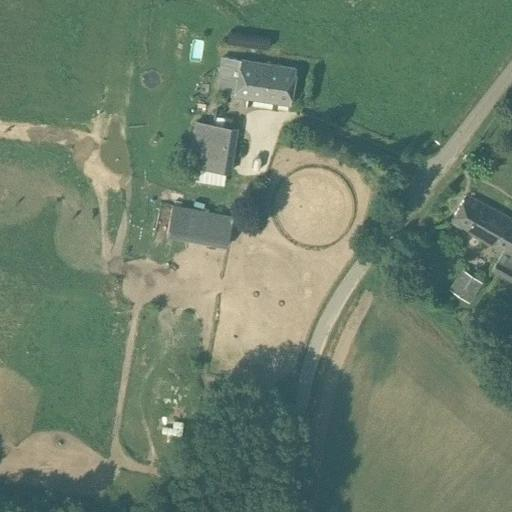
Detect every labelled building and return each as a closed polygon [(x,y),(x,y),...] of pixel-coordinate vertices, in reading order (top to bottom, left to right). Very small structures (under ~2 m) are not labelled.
[(294,68),(222,58),(217,91),(247,95),(248,100),(288,105),(294,68)] [(212,125),(195,121),(190,154),(202,156),(200,165),(231,170),(238,128),(212,125)] [(511,215),(471,193),(454,218),(495,245),(507,225),(511,228),(511,217),(511,215)] [(233,216),(173,204),(167,235),(227,247),(233,216)] [(495,245),(503,250),(492,270),(511,281),(511,228),(507,225),(495,245)] [(478,287),(460,274),(452,285),(470,299),(478,287)] [(500,314),(493,308),(487,314),(495,321),(500,314)]
